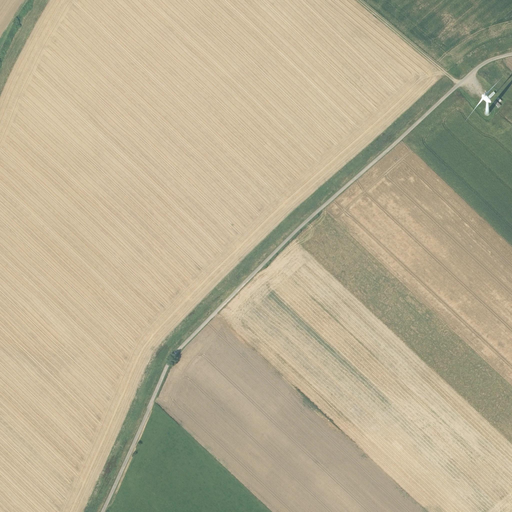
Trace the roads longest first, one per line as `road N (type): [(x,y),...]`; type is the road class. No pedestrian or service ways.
road 1 (unclassified): [(101,511),(174,356),(458,87),(511,57)]
road 2 (track): [(458,87),(356,0)]
